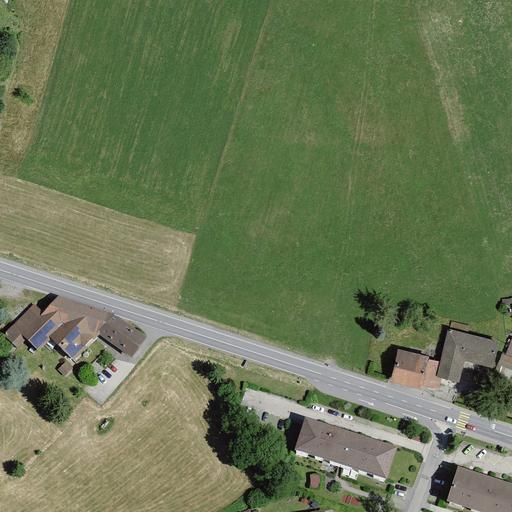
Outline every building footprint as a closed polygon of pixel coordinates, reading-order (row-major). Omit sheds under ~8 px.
[(126,364),(141,343),(128,333),(113,321),(84,311),(55,301),(40,317),(32,307),(2,337),(13,354),(21,346),(33,358),(45,347),(70,367),(96,340),(126,364)] [(426,359),(395,351),(387,384),(418,392),(419,389),(437,391),(440,382),(457,385),(461,364),(490,371),(497,344),(446,331),(437,364),(425,363),(426,359)] [(511,372),(511,340),(505,357),(502,356),(497,366),(511,372)] [(289,458),(379,486),(390,453),(366,446),(321,431),(300,425),(289,458)] [(448,501),(483,511),(511,511),(511,484),(459,467),(448,501)]
